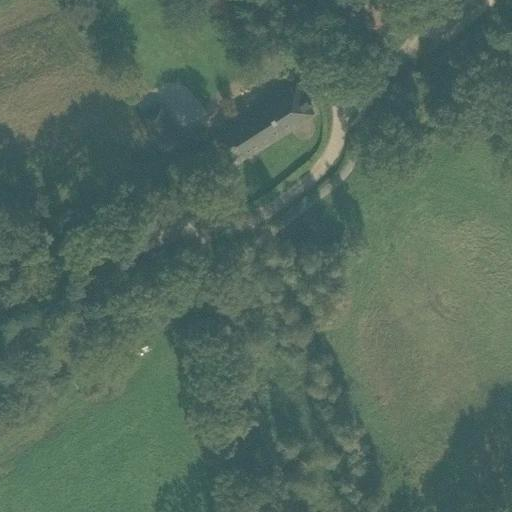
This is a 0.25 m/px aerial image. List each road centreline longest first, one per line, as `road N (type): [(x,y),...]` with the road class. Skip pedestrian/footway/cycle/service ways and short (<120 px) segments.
road 1 (track): [(192,228),(249,221),(291,196),(332,155),(344,100)]
road 2 (track): [(0,296),(143,233),(192,228)]
road 3 (track): [(477,0),(368,93),(344,100)]
